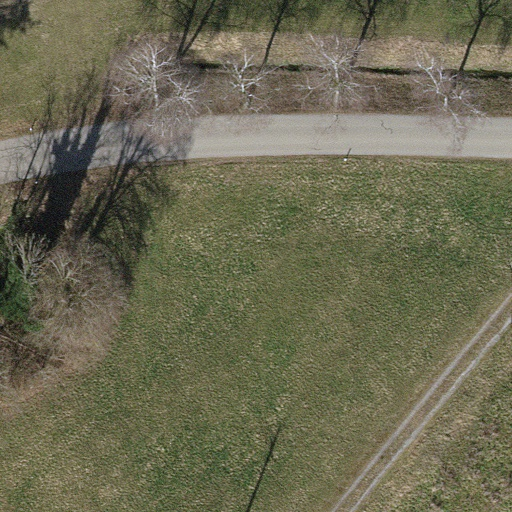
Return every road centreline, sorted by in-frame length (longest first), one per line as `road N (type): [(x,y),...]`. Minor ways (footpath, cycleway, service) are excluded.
road 1 (tertiary): [(511,142),(126,146),(0,168)]
road 2 (track): [(511,311),(348,511)]
